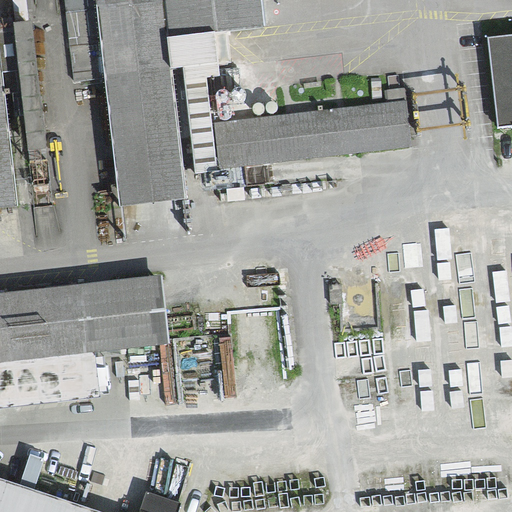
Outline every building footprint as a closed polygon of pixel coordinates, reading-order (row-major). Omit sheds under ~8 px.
[(179,166),(209,163),(410,140),(405,103),(205,126),(199,77),(214,75),(208,22),(257,16),(255,0),(0,0),(0,204),(13,203),(7,159),(38,155),(22,14),(0,16),(0,0),(94,0),(116,191),(181,183),(179,166)] [(511,33),(485,37),(496,127),(511,125),(511,33)] [(212,293),(262,284),(258,261),(208,270),(212,293)] [(155,274),(0,292),(0,401),(93,390),(88,347),(163,338),(155,274)] [(95,511),(0,480),(0,511),(95,511)] [(154,499),(151,511),(184,511),(185,504),(154,499)]
